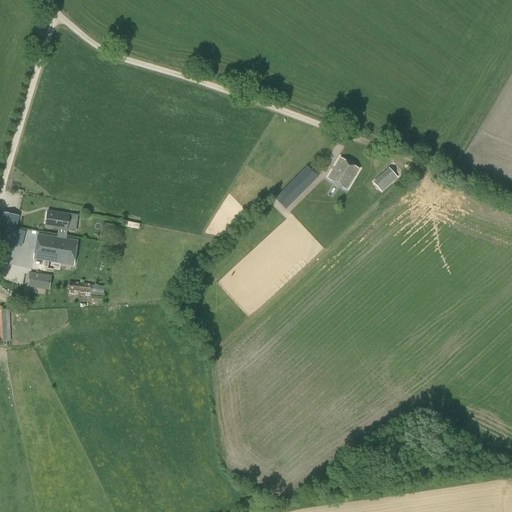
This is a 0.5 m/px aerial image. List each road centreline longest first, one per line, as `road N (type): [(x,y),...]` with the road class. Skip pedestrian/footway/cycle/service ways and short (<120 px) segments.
road 1 (unclassified): [(328,127),(101,51),(40,0)]
road 2 (unknown): [(57,19),(0,184)]
